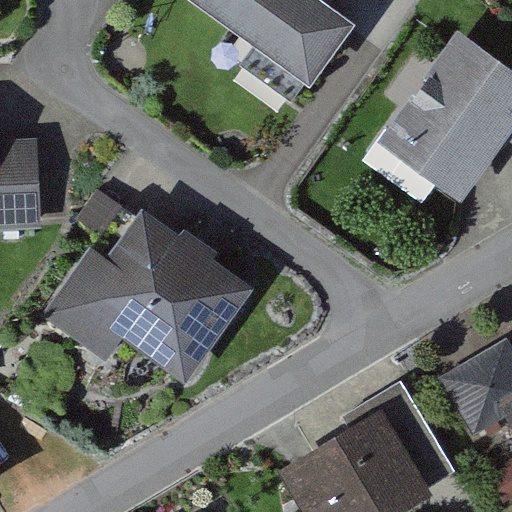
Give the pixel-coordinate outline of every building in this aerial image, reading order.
[(186,0),(311,89),(351,34),(322,13),(331,0),(186,0)] [(384,152),(459,205),(504,142),(511,148),(511,75),(463,41),(384,152)] [(0,229),(34,228),(30,148),(0,149),(0,229)] [(193,384),(254,299),(143,220),(110,266),(97,257),(53,317),(110,357),(125,336),(193,384)] [(511,357),(506,347),(444,383),(480,442),(506,426),(511,435),(511,357)] [(288,470),(313,511),(404,511),(430,497),(380,415),(288,470)]
